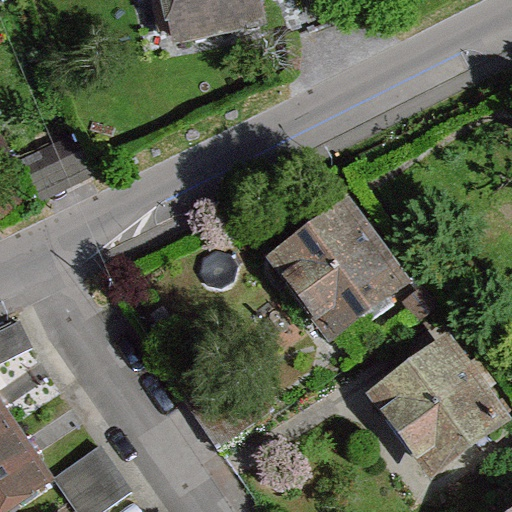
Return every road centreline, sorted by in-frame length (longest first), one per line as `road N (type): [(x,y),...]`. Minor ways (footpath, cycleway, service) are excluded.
road 1 (residential): [(511,19),(31,255)]
road 2 (residential): [(31,255),(207,511)]
